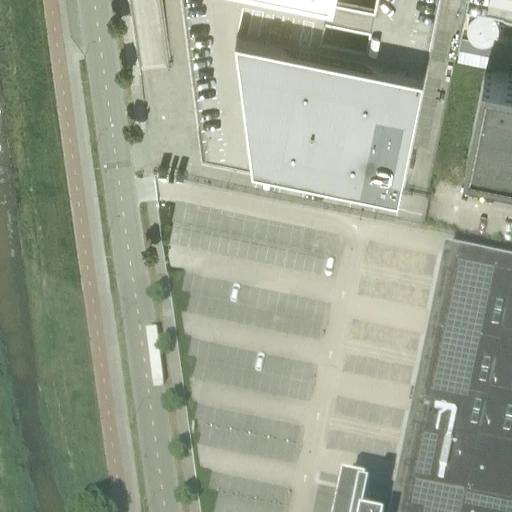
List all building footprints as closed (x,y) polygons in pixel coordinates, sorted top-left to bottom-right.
[(424,67),(320,46),(329,0),(204,0),(224,150),(296,165),(399,188),(399,186),(400,184),(411,127),(412,126),(412,125),(424,67)] [(511,13),(507,12),(503,33),(511,34),(511,13)] [(511,75),(484,69),(466,159),(511,168),(511,75)] [(511,511),(511,268),(444,255),(444,257),(450,258),(397,511),(368,511),(369,510),(362,509),(365,495),(341,490),(336,511),(511,511)] [(399,411),(403,412),(407,398),(378,390),(371,413),(396,420),(399,411)]
